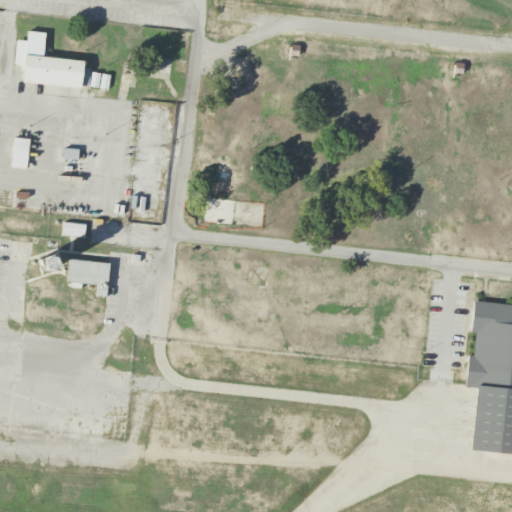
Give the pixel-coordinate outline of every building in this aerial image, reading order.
[(27,30),(45,32),(43,56),(83,60),(83,61),(86,61),(85,65),(83,65),(83,67),(90,68),(88,86),(81,85),(81,87),(22,81),(23,65),(14,65),(16,39),(26,40),(27,30)] [(13,138),(29,140),(25,169),(10,167),(13,138)] [(62,149),(78,150),(77,160),(62,159),(62,149)] [(208,225),(208,222),(202,221),(205,198),(236,200),(233,226),(214,224),(214,226),(208,225)] [(63,222),(85,224),(84,237),(62,234),(63,222)] [(41,254),(54,250),(59,265),(42,270),(38,260),(42,258),(41,254)] [(69,258),(109,262),(106,297),(96,296),(97,285),(66,282),(69,258)] [(464,385),(467,355),(471,355),(474,333),(470,332),(473,300),(510,305),(511,297),(511,453),(469,450),(475,386),(464,385)]
